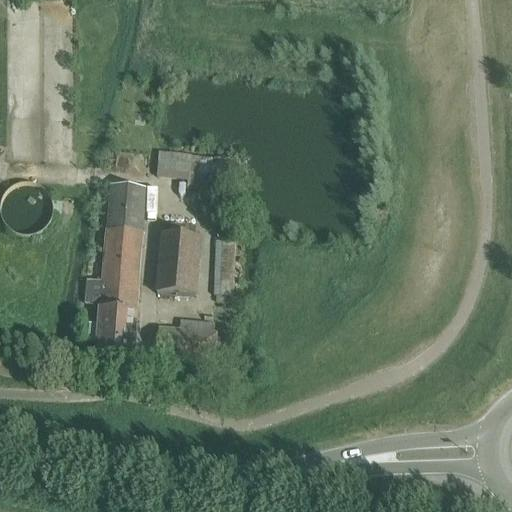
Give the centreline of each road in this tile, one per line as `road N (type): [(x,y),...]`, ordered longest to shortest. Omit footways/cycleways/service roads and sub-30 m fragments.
road 1 (tertiary): [(367,461),(252,484),(190,483),(0,447)]
road 2 (tertiary): [(489,437),(411,443),(367,461)]
road 3 (tertiary): [(367,461),(406,470),(489,467)]
